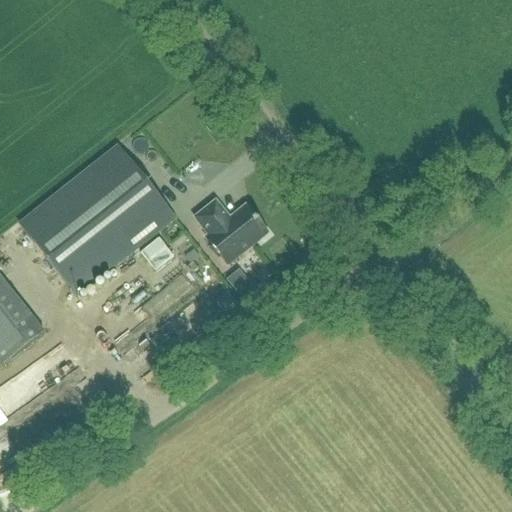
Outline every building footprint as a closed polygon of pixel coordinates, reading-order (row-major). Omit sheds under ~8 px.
[(78,296),(177,218),(121,146),(22,224),(78,296)] [(228,221),(223,215),(227,213),(218,201),(197,218),(211,236),(208,238),(230,265),(269,234),(248,206),(228,221)] [(144,296),(151,306),(171,291),(155,270),(130,288),(138,300),(144,296)] [(0,280),(0,369),(43,336),(0,280)] [(136,301),(125,313),(134,321),(145,309),(136,301)]
